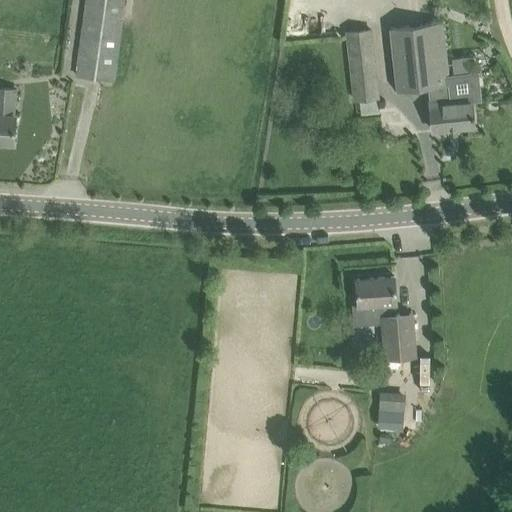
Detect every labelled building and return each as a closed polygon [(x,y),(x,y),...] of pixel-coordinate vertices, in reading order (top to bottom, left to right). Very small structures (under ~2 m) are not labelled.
[(114,80),(116,60),(124,0),(86,0),(76,75),(114,80)] [(478,72),(448,76),(442,21),(391,27),(398,90),(429,87),(431,101),(430,101),(433,130),(449,128),(449,135),(457,134),(457,128),(474,126),(472,101),(481,100),(478,72)] [(378,97),(376,77),(370,29),(348,32),(355,100),(378,97)] [(0,142),(13,143),(15,123),(15,115),(14,115),(16,88),(0,86),(0,142)] [(356,279),(358,299),(359,306),(381,304),(386,358),(416,355),(412,313),(396,315),(395,303),(396,303),(394,276),(356,279)] [(383,390),(383,410),(408,409),(407,389),(383,390)] [(357,511),(357,508),(377,507),(374,471),(354,472),(355,476),(335,478),(337,511),(357,511)]
